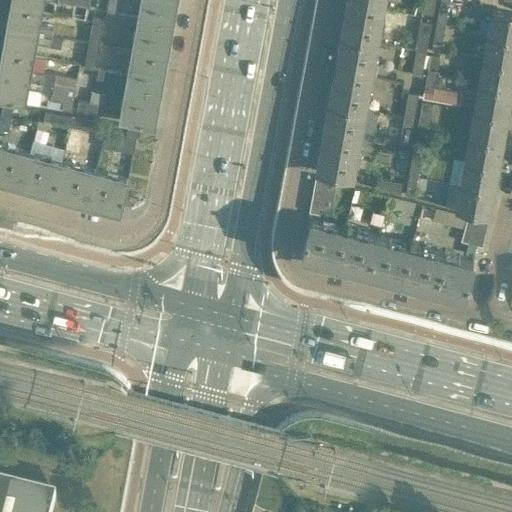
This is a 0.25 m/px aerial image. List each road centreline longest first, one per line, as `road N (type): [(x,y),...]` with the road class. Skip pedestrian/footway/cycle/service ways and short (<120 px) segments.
road 1 (residential): [(482,320),(308,277),(291,263),(286,237),(330,0)]
road 2 (residential): [(194,0),(154,217),(121,230),(0,198)]
road 3 (secondary): [(229,318),(285,0)]
road 4 (secondary): [(244,0),(190,307)]
road 5 (primary): [(511,392),(229,318)]
road 6 (primary): [(287,380),(511,438)]
road 7 (primary): [(190,307),(0,255)]
road 8 (primary): [(0,301),(181,352)]
road 9 (secondary): [(181,352),(150,511)]
road 10 (primary): [(216,511),(251,417),(287,380)]
road 11 (secondary): [(196,511),(221,363)]
road 12 (residential): [(482,320),(511,193)]
